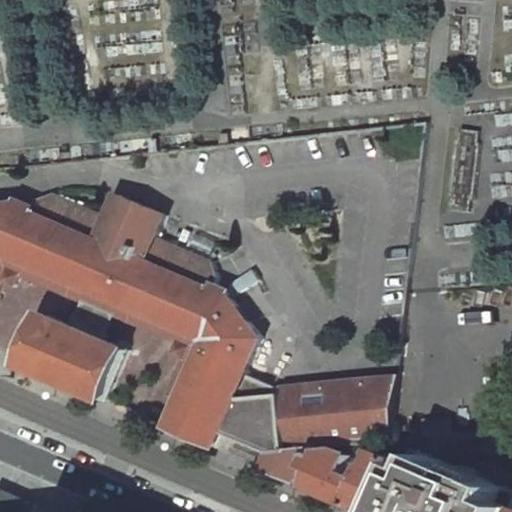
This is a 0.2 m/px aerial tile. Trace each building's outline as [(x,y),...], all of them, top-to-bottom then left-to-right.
[(111,312),(179,341),(174,354),(186,359),(171,395),(175,396),(178,401),(183,403),(173,427),(219,447),(265,339),(234,298),(232,297),(234,292),(219,286),(226,267),(157,237),(165,216),(119,196),(109,218),(57,195),(40,201),(37,209),(21,202),(19,206),(0,207),(0,291),(4,282),(16,287),(22,275),(92,304),(93,302),(112,309),(111,312)] [(132,351),(49,315),(28,365),(111,400),(132,351)] [(400,379),(285,387),(288,422),(253,426),(249,431),(252,455),(275,453),(319,448),(393,441),(400,379)] [(319,448),(275,453),(268,468),(300,481),(306,466),(317,471),(311,486),(371,511),(386,511),(408,465),(376,451),(366,480),(352,474),(358,456),(342,451),(317,453),(319,448)] [(511,511),(511,490),(414,449),(408,465),(386,511),(511,511)] [(28,511),(32,503),(2,490),(0,494),(0,511),(28,511)]
